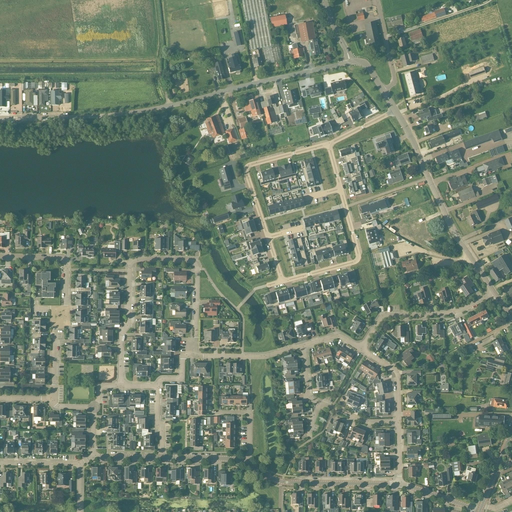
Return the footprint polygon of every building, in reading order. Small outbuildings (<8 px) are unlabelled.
[(273,43),(273,46),(264,0),(241,0),(251,50),(263,48),(266,65),(282,61),(278,42),(273,43)] [(444,9),(434,12),(421,16),(423,22),(436,18),(437,18),(446,15),(444,9)] [(364,20),(363,13),(356,14),(358,21),(364,20)] [(404,19),(410,18),(408,13),(400,15),(401,16),(387,19),(389,28),(403,25),(402,16),(403,16),(404,19)] [(287,25),(285,15),(270,18),(272,28),(287,25)] [(311,56),(319,55),(312,22),(295,26),(297,39),(300,38),(301,43),(308,41),(311,56)] [(375,23),(364,25),(367,40),(365,40),(366,44),(368,43),(369,47),(380,45),(375,23)] [(425,41),(420,29),(409,33),(413,45),(425,41)] [(241,31),(234,32),(237,43),(243,41),(241,31)] [(406,47),(404,39),(407,37),(406,35),(402,37),(403,38),(398,39),(401,48),(406,47)] [(302,57),(300,49),(298,49),(297,43),(292,44),(294,50),(293,50),(294,53),(292,53),(293,59),(295,58),(302,57)] [(253,60),(255,68),(262,66),(261,62),(262,62),(260,50),(256,51),(257,55),(254,56),(255,59),(253,60)] [(227,60),(229,68),(228,68),(230,73),(236,72),(236,73),(237,74),(239,73),(240,72),(239,71),(241,70),(241,71),(241,70),(240,65),(239,65),(236,54),(232,55),(232,58),(227,60)] [(409,55),(401,57),(404,67),(411,65),(411,62),(415,61),(414,54),(409,55)] [(433,54),(421,57),(423,64),(435,61),(433,54)] [(218,81),(225,79),(221,62),(214,64),(213,60),(209,61),(210,66),(212,71),(216,70),(218,81)] [(484,68),(469,73),(471,79),(486,73),(484,68)] [(416,72),(405,75),(411,96),(421,94),(416,72)] [(328,89),(329,96),(333,95),(333,92),(345,89),(344,86),(345,86),(344,85),(343,81),(331,84),(332,89),(328,89)] [(305,90),(301,91),(303,98),(307,97),(307,95),(310,95),(311,95),(321,93),(321,91),(322,90),(321,87),(320,87),(319,85),(315,86),(312,86),(308,87),(309,90),(306,91),(305,90)] [(47,90),(37,91),(37,103),(44,103),(44,97),(47,97),(47,90)] [(298,102),(295,90),(285,93),(288,105),(289,108),(298,106),(297,103),(298,102)] [(33,91),(25,91),(25,107),(33,106),(33,91)] [(59,91),(50,91),(51,107),(59,106),(59,100),(61,100),(61,94),(59,94),(59,91)] [(278,122),(273,107),(272,105),(275,104),(272,96),(266,98),(269,107),(264,108),(266,118),(266,119),(267,125),(278,122)] [(250,110),(252,117),(261,115),(257,99),(244,103),(246,111),(250,110)] [(352,108),(358,120),(364,117),(361,111),(367,108),(364,102),(352,108)] [(353,110),(345,114),(348,118),(350,117),(353,123),(358,120),(352,108),(353,110)] [(442,114),(437,115),(436,110),(431,112),(430,111),(429,109),(419,112),(422,121),(431,118),(432,121),(443,117),(442,114)] [(477,121),(487,117),(485,111),(474,115),(477,121)] [(213,138),(225,134),(218,115),(206,120),(206,121),(204,122),(209,134),(211,134),(213,138)] [(248,126),(246,118),(239,120),(240,125),(241,128),(248,126)] [(328,122),(322,124),(327,135),(332,133),(328,122)] [(429,127),(425,128),(427,136),(434,133),(431,126),(433,125),(432,122),(428,123),(429,127)] [(327,135),(322,124),(323,125),(317,127),(321,138),(327,135)] [(281,126),(269,130),(271,136),(282,132),(281,126)] [(248,128),(239,130),(242,140),(251,137),(248,128)] [(225,131),(229,143),(237,140),(233,129),(225,131)] [(458,130),(429,141),(432,149),(446,143),(445,141),(461,135),(458,130)] [(494,143),(502,140),(499,130),(464,143),(466,150),(493,141),(494,143)] [(385,136),(374,139),(375,145),(378,144),(380,150),(385,148),(387,155),(395,152),(392,144),(391,139),(387,140),(385,136)] [(225,146),(228,155),(234,154),(231,144),(225,146)] [(505,152),(503,145),(489,150),(491,157),(505,152)] [(345,160),(357,157),(356,157),(353,148),(339,151),(341,157),(344,156),(345,160)] [(436,158),(436,159),(435,160),(437,164),(438,164),(439,165),(446,162),(447,164),(448,165),(453,163),(454,162),(453,161),(461,158),(458,150),(447,154),(446,154),(436,158)] [(396,171),(400,169),(399,166),(401,165),(402,166),(411,163),(407,154),(398,157),(394,159),(395,161),(393,162),(396,171)] [(343,165),(344,170),(357,167),(356,162),(358,161),(357,157),(345,160),(346,164),(343,165)] [(501,157),(483,164),(486,173),(505,166),(501,157)] [(300,162),(302,169),(313,166),(312,159),(300,162)] [(289,165),(284,167),(287,179),(293,178),(296,178),(294,171),(291,172),(289,165)] [(313,166),(302,169),(304,175),(315,172),(313,166)] [(287,179),(284,167),(278,168),(279,174),(277,175),(278,182),(287,179)] [(357,167),(344,170),(346,176),(349,175),(350,178),(361,176),(360,171),(358,172),(357,167),(358,167),(357,167)] [(220,170),(221,174),(220,174),(221,179),(222,179),(223,183),(224,183),(225,186),(223,186),(224,190),(231,188),(229,181),(231,180),(228,168),(220,170)] [(400,169),(396,171),(390,173),(392,179),(387,180),(389,185),(404,180),(400,169)] [(278,182),(277,175),(274,176),(272,170),(266,171),(270,184),(270,183),(275,182),(278,182)] [(270,184),(266,171),(260,173),(262,179),(259,180),(261,186),(270,184)] [(304,175),(306,182),(317,179),(315,172),(304,175)] [(464,175),(449,181),(453,191),(468,185),(464,175)] [(348,186),(349,189),(363,185),(361,176),(350,178),(351,182),(348,183),(348,186)] [(482,180),(483,182),(485,187),(492,184),(490,177),(483,180),(482,180)] [(319,185),(317,179),(306,182),(307,188),(319,185)] [(363,185),(349,189),(351,194),(354,193),(355,197),(366,194),(364,190),(362,190),(361,186),(363,185)] [(472,188),(458,193),(462,202),(470,199),(471,200),(476,198),(476,197),(480,196),(478,192),(475,193),(472,188)] [(499,202),(496,194),(475,203),(478,211),(499,202)] [(236,212),(242,210),(241,207),(243,207),(241,200),(239,201),(237,195),(232,197),(233,202),(231,203),(233,210),(235,209),(236,212)] [(386,206),(384,199),(360,208),(362,213),(370,211),(371,214),(383,210),(382,208),(386,206)] [(275,214),(273,203),(267,205),(270,215),(275,214)] [(306,207),(307,213),(320,210),(319,204),(306,207)] [(474,216),(468,219),(471,227),(481,222),(476,211),(473,213),(474,216)] [(426,230),(422,219),(424,218),(422,212),(416,214),(417,217),(410,220),(412,225),(418,223),(421,232),(426,230)] [(229,218),(228,214),(213,220),(212,218),(214,224),(229,218)] [(239,221),(242,230),(254,226),(254,225),(255,225),(254,222),(253,222),(252,220),(250,221),(249,218),(239,221)] [(256,232),(254,226),(242,230),(245,240),(251,238),(250,234),(256,232)] [(375,229),(366,231),(370,244),(376,243),(377,246),(380,245),(379,242),(378,242),(375,229)] [(29,240),(29,231),(25,231),(25,236),(20,236),(16,236),(16,237),(16,248),(25,248),(25,240),(29,240)] [(490,235),(483,238),(486,247),(493,244),(493,245),(503,241),(499,231),(489,234),(490,235)] [(9,240),(9,233),(4,232),(4,238),(2,238),(0,236),(0,247),(6,247),(6,240),(9,240)] [(188,242),(186,242),(186,241),(186,240),(185,239),(184,238),(183,238),(182,238),(182,239),(181,239),(180,240),(175,235),(175,234),(174,234),(174,246),(178,246),(178,251),(181,251),(181,252),(184,252),(184,251),(188,251),(188,250),(194,250),(194,251),(199,251),(199,245),(188,245),(188,242)] [(72,246),(72,237),(66,237),(66,240),(63,240),(63,243),(61,243),(61,249),(69,249),(69,246),(72,246)] [(51,245),(51,239),(45,239),(45,238),(38,238),(38,248),(45,248),(45,245),(51,245)] [(163,251),(168,251),(168,239),(163,238),(163,239),(155,239),(154,250),(163,250),(163,251)] [(302,245),(301,238),(288,241),(290,248),(302,245)] [(144,249),(144,239),(137,239),(137,242),(133,242),(133,250),(140,250),(140,249),(144,249)] [(246,242),(249,251),(261,247),(259,241),(253,243),(252,240),(246,242)] [(343,244),(338,245),(340,255),(346,254),(345,248),(348,247),(346,240),(343,241),(343,244)] [(115,259),(115,252),(120,252),(120,242),(114,242),(114,249),(108,249),(108,248),(104,248),(104,257),(111,257),(111,259),(115,259)] [(335,257),(340,255),(338,245),(332,247),(331,244),(328,245),(330,252),(333,251),(335,257)] [(93,257),(94,248),(83,247),(83,245),(79,245),(78,253),(83,253),(83,256),(88,256),(88,257),(93,257)] [(292,254),(304,251),(302,245),(290,248),(292,254)] [(330,252),(328,245),(320,247),(323,260),(329,259),(327,252),(330,252)] [(261,247),(249,251),(252,260),(258,258),(257,255),(263,253),(261,247)] [(317,262),(323,260),(320,247),(320,248),(314,249),(311,250),(313,256),(316,256),(317,262)] [(292,254),(293,261),(306,257),(304,251),(292,254)] [(395,251),(390,253),(390,251),(380,253),(384,268),(394,266),(392,260),(397,258),(395,251)] [(511,265),(506,255),(493,263),(496,268),(489,272),(496,282),(497,282),(503,278),(499,272),(503,269),(506,275),(511,271),(511,265)] [(306,257),(293,261),(295,267),(308,264),(306,257)] [(416,262),(413,263),(413,261),(410,262),(409,260),(402,262),(403,267),(406,266),(407,271),(409,271),(409,272),(418,270),(416,262)] [(253,265),(256,274),(269,270),(267,263),(260,266),(259,262),(253,265)] [(155,275),(156,269),(149,269),(148,272),(141,271),(141,279),(146,279),(146,278),(151,278),(151,275),(155,275)] [(11,280),(11,274),(8,274),(8,270),(2,270),(2,273),(1,273),(1,277),(2,277),(2,280),(2,281),(1,281),(1,284),(11,284),(11,281),(10,281),(10,280),(11,280)] [(31,284),(31,277),(28,276),(27,275),(27,271),(20,271),(20,280),(24,280),(24,284),(31,284)] [(55,293),(55,284),(50,284),(50,273),(41,272),(41,274),(36,274),(36,298),(54,298),(54,293),(55,293)] [(186,281),(186,273),(174,272),(174,284),(179,284),(179,281),(186,281)] [(352,287),(352,286),(356,285),(354,279),(351,279),(349,273),(343,275),(346,285),(347,288),(352,287)] [(76,280),(76,283),(86,283),(88,283),(88,278),(91,278),(91,274),(83,274),(83,277),(77,277),(77,280),(76,280)] [(336,283),(338,290),(341,289),(341,287),(346,285),(343,275),(337,276),(339,283),(336,283)] [(119,287),(119,280),(114,280),(114,276),(106,276),(105,287),(119,287)] [(465,285),(461,288),(467,297),(473,292),(470,289),(474,286),(468,277),(462,280),(465,285)] [(331,278),(326,279),(329,290),(334,288),(335,291),(338,290),(336,283),(333,284),(331,278)] [(329,290),(326,279),(320,281),(322,287),(319,288),(320,294),(324,294),(324,293),(329,292),(329,290)] [(82,289),(82,292),(91,292),(91,288),(86,288),(86,283),(76,283),(76,286),(76,289),(82,289)] [(141,292),(152,292),(152,287),(153,287),(153,283),(147,283),(147,286),(141,286),(141,292)] [(320,294),(319,288),(316,289),(314,283),(308,284),(309,290),(311,297),(320,294)] [(299,287),(301,297),(302,299),(311,297),(309,290),(306,291),(304,285),(299,287)] [(186,292),(186,290),(181,290),(181,287),(172,287),(172,293),(175,293),(175,297),(179,297),(186,297),(186,294),(186,292)] [(292,295),(293,302),(297,301),(296,298),(301,297),(299,287),(293,288),(295,294),(292,295)] [(420,305),(428,303),(427,299),(430,298),(427,287),(421,288),(422,293),(417,294),(420,305)] [(442,304),(449,302),(448,298),(451,298),(448,288),(443,289),(444,292),(439,293),(442,304)] [(109,294),(109,299),(119,299),(119,293),(116,293),(117,290),(106,290),(106,294),(109,294)] [(281,291),(284,302),(285,304),(293,302),(292,295),(289,296),(287,290),(281,291)] [(274,300),(276,306),(279,305),(279,303),(284,302),(281,291),(276,293),(277,299),(274,300)] [(76,297),(76,300),(86,300),(86,298),(89,298),(89,296),(91,296),(91,292),(82,292),(82,295),(76,295),(76,297)] [(147,298),(147,301),(153,301),(153,295),(152,295),(152,292),(141,292),(141,293),(140,293),(140,296),(140,297),(141,297),(147,298)] [(12,306),(12,299),(11,299),(11,294),(4,294),(4,298),(2,298),(2,306),(12,306)] [(276,306),(274,300),(271,301),(270,294),(263,296),(266,308),(272,306),(273,307),(276,306)] [(119,305),(119,299),(109,299),(109,305),(106,305),(106,309),(112,309),(116,309),(116,305),(119,305)] [(86,305),(86,300),(76,300),(76,303),(76,306),(83,306),(83,309),(90,309),(90,305),(86,305)] [(153,301),(147,301),(147,304),(145,304),(141,304),(141,310),(150,310),(153,310),(153,305),(153,301)] [(216,313),(216,308),(219,306),(219,305),(219,301),(209,301),(209,305),(205,305),(204,313),(216,313)] [(374,309),(379,306),(376,301),(371,303),(370,302),(363,306),(368,315),(375,311),(374,309)] [(186,312),(186,310),(183,310),(183,305),(170,305),(170,310),(175,310),(175,316),(185,316),(185,315),(186,315),(187,315),(187,313),(186,312)] [(76,314),(76,317),(85,317),(85,314),(88,314),(88,312),(90,312),(90,309),(83,309),(83,312),(76,312),(76,314)] [(112,309),(106,309),(105,309),(105,318),(109,318),(119,318),(119,312),(116,312),(116,309),(112,309)] [(14,316),(14,310),(5,310),(5,313),(2,313),(1,319),(6,320),(6,323),(11,323),(11,316),(14,316)] [(149,315),(150,310),(141,310),(140,315),(146,316),(146,319),(153,319),(153,316),(149,315)] [(485,310),(478,314),(481,321),(489,317),(485,310)] [(471,327),(481,321),(478,314),(468,319),(470,322),(467,323),(470,328),(471,327)] [(323,328),(328,326),(329,328),(336,326),(334,318),(330,319),(329,318),(326,319),(324,315),(319,317),(320,321),(321,320),(323,328)] [(83,323),(82,326),(90,326),(90,323),(85,323),(85,317),(76,317),(75,321),(76,321),(76,323),(83,323)] [(364,325),(361,324),(362,321),(355,317),(353,321),(356,322),(351,330),(358,335),(364,325)] [(105,327),(106,327),(112,327),(112,324),(119,324),(119,323),(120,323),(120,319),(119,319),(119,318),(109,318),(109,321),(105,321),(105,327)] [(140,322),(140,328),(149,328),(149,325),(155,325),(155,319),(153,319),(146,319),(146,322),(140,322)] [(185,333),(185,325),(180,325),(179,324),(179,322),(170,321),(170,327),(173,327),(173,329),(174,330),(175,330),(175,333),(185,333)] [(306,332),(313,330),(311,323),(304,326),(303,324),(295,327),(298,337),(306,335),(306,332)] [(458,325),(457,326),(456,326),(455,326),(455,325),(450,327),(455,337),(462,333),(463,335),(466,333),(461,323),(458,325)] [(474,337),(470,328),(467,323),(464,325),(471,338),(474,337)] [(440,330),(440,329),(441,328),(440,326),(440,325),(439,325),(437,324),(436,325),(433,325),(433,331),(431,333),(433,335),(433,336),(435,336),(436,337),(437,336),(440,336),(440,338),(444,338),(444,330),(440,330)] [(417,336),(417,338),(416,338),(416,341),(420,342),(420,340),(422,340),(422,336),(423,336),(423,334),(426,334),(426,328),(422,328),(422,325),(418,326),(416,327),(416,329),(415,330),(414,330),(414,331),(414,332),(415,332),(415,333),(416,333),(417,336)] [(0,335),(10,335),(10,332),(11,332),(11,329),(14,329),(14,326),(5,326),(5,329),(0,329),(0,335)] [(409,343),(409,334),(405,335),(404,326),(397,327),(398,338),(405,337),(405,343),(409,343)] [(105,327),(100,327),(99,336),(103,336),(112,336),(112,331),(105,331),(105,327)] [(149,330),(149,328),(140,328),(140,333),(146,334),(146,337),(154,337),(154,333),(152,333),(152,330),(149,330)] [(214,341),(217,341),(217,330),(212,330),(212,332),(205,332),(205,342),(214,342),(214,341)] [(278,334),(280,343),(287,340),(287,339),(293,338),(291,330),(278,334)] [(228,333),(222,332),(222,339),(228,339),(228,342),(235,342),(235,338),(238,338),(238,333),(235,333),(235,332),(228,332),(228,333)] [(76,343),(81,343),(84,343),(84,339),(79,339),(79,335),(69,334),(69,338),(70,338),(70,340),(77,340),(76,343)] [(10,339),(10,335),(0,335),(0,342),(5,342),(5,345),(13,345),(13,342),(11,342),(11,339),(10,339)] [(112,337),(112,336),(103,336),(103,339),(99,339),(99,345),(105,345),(105,342),(112,342),(112,341),(113,341),(114,337),(113,337),(112,337)] [(132,340),(132,346),(143,346),(143,340),(146,340),(146,337),(139,337),(139,340),(132,340)] [(166,346),(175,346),(175,341),(169,341),(169,337),(163,337),(163,343),(166,343),(166,346)] [(392,341),(387,338),(385,341),(381,339),(375,348),(382,352),(386,345),(393,350),(396,345),(391,342),(392,341)] [(499,355),(508,350),(506,346),(505,347),(501,339),(493,343),(499,355)] [(67,348),(67,352),(78,352),(78,346),(81,347),(81,343),(76,343),(75,343),(75,346),(68,346),(68,348),(67,348)] [(45,348),(45,345),(35,345),(34,351),(31,351),(31,354),(38,354),(39,354),(39,351),(45,351),(45,348)] [(0,355),(10,355),(10,349),(14,349),(14,346),(5,346),(5,349),(0,349),(0,355)] [(144,346),(143,346),(132,346),(131,351),(136,351),(136,355),(146,355),(146,351),(143,351),(144,346)] [(111,356),(111,350),(106,350),(106,347),(97,347),(97,353),(101,353),(101,356),(111,356)] [(343,362),(349,352),(347,350),(346,351),(341,348),(335,358),(338,360),(340,357),(344,360),(343,362)] [(403,359),(407,364),(409,366),(413,363),(411,361),(414,358),(412,355),(415,353),(411,348),(406,352),(408,354),(403,359)] [(320,351),(324,362),(323,360),(328,358),(329,361),(333,360),(329,349),(324,350),(323,350),(320,351)] [(319,363),(324,362),(320,351),(317,352),(312,354),(315,366),(319,364),(319,363)] [(78,357),(78,352),(67,352),(67,355),(67,357),(73,357),(73,360),(83,360),(83,357),(78,357)] [(352,354),(349,352),(343,362),(342,364),(347,367),(347,366),(350,368),(357,358),(352,354)] [(33,362),(36,362),(45,362),(45,357),(38,357),(38,354),(31,354),(31,357),(33,357),(33,362)] [(427,357),(432,363),(436,359),(430,354),(427,357)] [(10,362),(10,355),(0,355),(0,357),(0,361),(5,362),(5,365),(14,365),(14,362),(10,362)] [(160,355),(160,364),(173,364),(173,359),(167,359),(167,355),(160,355)] [(286,362),(286,368),(297,367),(296,361),(292,361),(291,358),(284,358),(284,362),(286,362)] [(488,361),(486,369),(493,371),(494,367),(502,370),(504,363),(495,360),(494,363),(488,361)] [(361,374),(362,371),(367,374),(372,366),(369,364),(364,361),(357,372),(360,373),(361,374)] [(45,368),(45,362),(36,362),(35,367),(30,367),(30,371),(37,371),(37,368),(45,368)] [(147,366),(142,366),(142,376),(147,376),(147,370),(151,370),(151,363),(147,363),(147,366)] [(196,373),(200,373),(200,364),(200,363),(195,363),(195,364),(194,364),(194,370),(190,370),(190,377),(196,377),(196,373)] [(201,364),(200,364),(200,373),(204,373),(204,377),(210,377),(210,370),(207,370),(207,364),(206,364),(206,363),(201,363),(201,364)] [(226,373),(232,373),(233,373),(233,364),(232,364),(232,363),(229,363),(229,364),(226,364),(226,368),(223,368),(223,373),(219,373),(219,379),(223,379),(223,376),(226,376),(226,373)] [(233,373),(232,373),(232,375),(236,375),(236,377),(241,377),(241,373),(242,373),(242,364),(237,364),(236,363),(234,363),(233,364),(233,373)] [(142,376),(142,366),(142,364),(133,364),(133,370),(136,370),(136,376),(142,376)] [(173,370),(173,364),(160,364),(160,373),(167,373),(167,370),(173,370)] [(375,367),(372,366),(367,374),(371,377),(369,379),(370,380),(368,382),(371,384),(373,382),(377,374),(379,370),(376,368),(376,369),(374,368),(375,367)] [(0,376),(10,376),(14,377),(14,367),(5,367),(5,370),(0,369),(0,376)] [(297,367),(286,368),(287,375),(285,375),(286,378),(293,378),(293,374),(297,374),(297,367)] [(35,374),(35,379),(45,379),(45,374),(37,374),(37,371),(30,371),(30,374),(35,374)] [(421,376),(421,371),(412,371),(412,374),(408,374),(408,385),(417,385),(416,376),(421,376)] [(316,377),(316,383),(327,382),(327,379),(329,378),(329,373),(323,373),(323,376),(316,377)] [(377,387),(377,390),(387,388),(386,382),(381,383),(380,380),(378,380),(377,375),(377,374),(373,382),(374,387),(377,387)] [(10,380),(10,376),(0,376),(0,382),(5,383),(5,386),(14,386),(14,380),(10,380)] [(45,385),(45,379),(35,379),(33,379),(33,384),(30,384),(30,389),(36,389),(36,385),(45,385)] [(285,389),(288,389),(299,388),(298,382),(291,382),(291,379),(285,379),(285,389)] [(327,382),(316,383),(317,388),(324,388),(324,391),(330,390),(330,384),(327,385),(327,382)] [(437,389),(437,393),(449,392),(449,384),(445,384),(445,386),(440,386),(440,389),(437,389)] [(167,394),(176,394),(178,394),(178,385),(170,385),(169,388),(167,388),(167,394)] [(299,388),(288,389),(289,395),(286,395),(286,399),(293,398),(292,395),(299,394),(299,388)] [(376,398),(376,399),(382,398),(381,395),(388,393),(387,388),(377,390),(378,393),(375,393),(376,398)] [(250,397),(248,397),(248,396),(248,395),(247,394),(246,394),(243,394),(243,390),(240,389),(240,393),(240,405),(246,405),(246,404),(250,404),(250,397)] [(346,404),(351,406),(356,394),(348,391),(346,396),(348,398),(346,404)] [(412,394),(408,394),(408,405),(408,406),(408,407),(409,408),(411,408),(412,407),(413,406),(413,405),(417,405),(417,396),(421,396),(421,391),(412,391),(412,394)] [(228,405),(228,393),(226,393),(226,396),(222,396),(219,396),(219,404),(222,405),(228,405)] [(176,394),(167,394),(166,399),(167,399),(167,402),(173,402),(178,402),(178,399),(176,399),(176,394)] [(364,397),(356,394),(351,406),(357,408),(359,402),(362,403),(364,397)] [(109,408),(118,408),(118,395),(113,395),(113,396),(109,396),(109,408)] [(124,395),(118,395),(118,408),(127,408),(128,396),(124,395)] [(135,395),(135,405),(144,405),(144,396),(135,395)] [(379,408),(389,407),(389,402),(382,402),(382,398),(376,399),(376,401),(376,402),(376,408),(379,408)] [(289,409),(292,408),(302,407),(302,401),(297,402),(296,399),(289,400),(289,409)] [(508,401),(495,399),(494,407),(507,409),(508,401)] [(173,402),(167,402),(166,405),(166,410),(176,410),(176,405),(173,405),(173,402)] [(194,408),(194,410),(196,411),(198,411),(198,415),(205,415),(206,411),(207,411),(207,405),(194,405),(194,408)] [(5,406),(0,406),(0,415),(4,416),(4,418),(8,418),(8,412),(5,412),(5,406)] [(9,418),(19,418),(19,407),(13,406),(13,412),(9,412),(9,418)] [(26,407),(19,407),(19,418),(29,418),(29,412),(26,412),(26,407)] [(45,421),(45,414),(41,414),(41,407),(34,407),(34,417),(34,420),(41,420),(41,421),(45,421)] [(303,413),(302,407),(292,408),(293,413),(290,413),(290,418),(298,417),(298,414),(303,413)] [(376,408),(376,411),(376,416),(382,416),(382,413),(388,413),(389,413),(389,407),(379,408),(376,408)] [(176,410),(166,410),(166,414),(165,414),(165,419),(173,419),(173,416),(176,416),(176,410)] [(408,425),(418,425),(418,412),(412,412),(412,418),(408,418),(408,425)] [(62,426),(62,419),(59,419),(59,416),(54,415),(54,414),(49,413),(49,422),(56,422),(56,426),(62,426)] [(76,416),(76,422),(85,422),(86,416),(79,416),(79,413),(72,413),(72,416),(76,416)] [(108,419),(108,424),(118,424),(118,419),(120,419),(120,416),(107,415),(107,419),(108,419)] [(139,424),(148,424),(148,419),(141,419),(141,415),(135,415),(135,417),(137,417),(137,424),(139,424)] [(484,426),(504,427),(505,417),(480,415),(479,426),(480,426),(479,427),(484,428),(484,426)] [(222,427),(222,430),(235,430),(235,424),(231,424),(231,422),(235,422),(235,417),(227,417),(227,420),(222,420),(222,424),(226,424),(226,427),(222,427)] [(289,429),(293,429),(302,428),(302,422),(298,422),(298,419),(289,420),(289,425),(289,429)] [(337,432),(340,423),(334,421),(333,425),(330,424),(327,432),(332,434),(333,431),(337,432)] [(85,422),(76,422),(76,428),(72,428),(72,431),(79,432),(79,429),(85,429),(85,428),(87,428),(87,425),(85,425),(85,422)] [(346,426),(340,423),(337,432),(340,433),(338,437),(344,439),(347,431),(344,429),(346,426)] [(118,429),(118,424),(108,424),(108,429),(107,429),(107,432),(112,432),(120,433),(120,429),(118,429)] [(148,424),(139,424),(139,430),(137,430),(137,433),(142,433),(148,433),(148,424)] [(356,438),(359,430),(353,427),(351,433),(349,433),(347,439),(351,441),(352,437),(356,438)] [(302,428),(293,429),(293,433),(290,433),(290,438),(300,437),(299,434),(303,434),(302,428)] [(365,432),(359,430),(356,438),(359,440),(358,443),(362,445),(364,439),(363,438),(365,432)] [(389,434),(383,434),(383,430),(375,430),(375,437),(378,437),(378,441),(389,440),(389,434)] [(408,433),(408,436),(408,444),(415,444),(415,445),(421,444),(421,440),(420,440),(417,440),(417,436),(420,436),(420,430),(412,430),(412,433),(408,433)] [(75,438),(75,442),(85,443),(85,436),(82,436),(81,435),(81,432),(72,432),(72,438),(75,438)] [(113,438),(113,441),(122,441),(123,436),(124,436),(124,433),(120,433),(112,432),(112,437),(113,438)] [(148,433),(142,433),(142,436),(144,436),(144,441),(153,441),(153,436),(152,436),(152,433),(148,433)] [(490,434),(478,436),(479,447),(492,445),(490,434)] [(18,454),(22,454),(22,455),(23,455),(24,455),(24,454),(28,454),(28,447),(31,447),(31,439),(26,439),(26,444),(21,444),(21,439),(18,439),(18,454)] [(389,440),(378,441),(379,444),(375,444),(375,451),(382,450),(382,447),(389,447),(389,440)] [(10,454),(10,453),(14,453),(14,441),(12,441),(12,443),(7,443),(7,445),(4,445),(4,453),(7,453),(7,454),(8,454),(8,455),(9,455),(9,454),(10,454)] [(32,454),(36,454),(37,455),(38,455),(38,454),(39,454),(43,454),(43,441),(40,441),(40,444),(36,444),(36,445),(32,445),(32,454)] [(47,454),(50,454),(51,454),(51,455),(52,455),(53,455),(53,454),(57,454),(57,441),(55,441),(55,444),(50,444),(50,445),(47,445),(47,454)] [(122,441),(113,441),(113,444),(111,444),(111,450),(122,450),(122,441)] [(153,441),(144,441),(141,441),(141,447),(144,447),(143,450),(151,450),(151,447),(153,447),(153,441)] [(85,449),(85,443),(75,442),(74,449),(72,449),(72,452),(81,452),(81,450),(82,449),(85,449)] [(199,442),(190,442),(190,447),(193,447),(193,451),(203,451),(203,447),(199,447),(199,442)] [(468,447),(469,455),(476,454),(476,452),(477,452),(476,446),(471,447),(471,446),(468,447)] [(420,448),(413,448),(408,448),(408,458),(418,458),(418,455),(420,455),(420,448)] [(380,461),(380,465),(389,465),(389,458),(384,458),(384,455),(379,455),(375,455),(375,460),(376,461),(380,461)] [(302,462),(302,463),(299,463),(299,470),(302,470),(302,471),(303,471),(303,472),(307,473),(307,471),(308,471),(308,466),(311,466),(312,458),(305,458),(305,462),(302,462)] [(322,468),(325,468),(325,458),(319,458),(319,462),(315,462),(315,472),(316,472),(316,473),(321,473),(321,472),(322,472),(322,468)] [(337,463),(337,472),(338,472),(338,473),(343,473),(343,472),(344,472),(344,466),(347,467),(347,459),(341,459),(341,463),(337,463)] [(354,459),(347,459),(347,467),(350,467),(350,472),(351,472),(351,474),(357,474),(357,463),(354,463),(354,459)] [(357,459),(357,463),(357,474),(362,474),(362,472),(363,472),(363,467),(367,467),(367,461),(368,461),(368,459),(357,459)] [(331,472),(337,472),(337,463),(334,463),(334,460),(328,460),(328,466),(331,466),(331,472)] [(452,462),(453,472),(463,471),(462,461),(452,462)] [(416,477),(416,470),(419,470),(419,464),(413,465),(413,468),(409,468),(409,477),(416,477)] [(389,465),(380,465),(380,468),(375,468),(376,474),(382,474),(382,471),(389,471),(389,465)] [(469,467),(467,467),(465,476),(469,477),(468,480),(471,481),(475,482),(477,475),(475,474),(476,469),(469,467)] [(100,468),(91,468),(91,477),(98,477),(98,481),(103,481),(104,470),(100,470),(100,468)] [(120,480),(120,471),(117,471),(117,468),(109,468),(108,477),(111,477),(112,478),(112,480),(120,480)] [(188,474),(188,479),(191,479),(191,484),(198,484),(198,475),(195,475),(195,470),(191,469),(191,468),(186,468),(186,474),(188,474)] [(447,481),(452,480),(450,468),(447,469),(447,474),(438,475),(438,477),(435,478),(435,479),(435,480),(435,482),(436,483),(436,484),(439,484),(439,486),(440,486),(440,487),(443,486),(448,485),(447,481)] [(136,483),(136,476),(132,476),(132,469),(125,469),(125,480),(129,480),(129,483),(136,483)] [(151,482),(151,476),(148,476),(148,469),(146,469),(141,469),(141,478),(145,478),(144,482),(151,482)] [(163,469),(157,469),(156,477),(156,482),(166,482),(166,475),(166,473),(163,473),(163,469)] [(171,470),(171,482),(176,482),(176,480),(180,480),(180,481),(183,481),(183,471),(180,471),(180,469),(176,469),(176,470),(171,470)] [(211,470),(204,470),(204,480),(208,480),(208,483),(214,483),(214,474),(211,474),(211,470)] [(225,471),(221,471),(221,478),(218,477),(218,482),(221,482),(221,485),(230,486),(230,475),(225,474),(225,471)] [(11,487),(11,480),(10,480),(10,473),(3,473),(3,478),(0,478),(0,487),(11,487)] [(511,478),(500,485),(502,490),(511,484),(511,473),(511,475),(511,476),(511,478)] [(29,483),(29,480),(29,474),(22,474),(22,478),(19,478),(19,487),(25,487),(25,483),(29,483)] [(52,480),(49,480),(49,474),(41,474),(41,479),(42,479),(42,485),(46,485),(46,489),(52,489),(52,480)] [(67,474),(58,474),(58,478),(57,478),(57,486),(68,486),(68,478),(67,478),(67,474)] [(505,496),(509,494),(508,492),(511,490),(511,489),(511,484),(502,490),(503,491),(502,491),(503,493),(504,493),(505,496)] [(298,504),(298,511),(302,511),(303,498),(299,498),(299,494),(292,494),(292,504),(298,504)] [(317,508),(318,498),(315,498),(315,495),(308,494),(307,505),(311,505),(311,508),(317,508)] [(325,494),(325,495),(323,495),(323,505),(326,505),(326,509),(333,509),(333,498),(330,498),(330,495),(328,495),(328,494),(325,494)] [(342,508),(345,508),(348,508),(349,499),(345,498),(345,495),(338,495),(338,504),(342,504),(342,508)] [(356,510),(356,507),(364,507),(364,501),(361,501),(361,495),(354,495),(354,501),(351,501),(351,510),(356,510)] [(373,508),(373,506),(380,506),(380,496),(373,496),(373,500),(367,500),(367,507),(373,508)] [(394,496),(387,496),(387,507),(390,507),(390,511),(397,511),(397,503),(394,503),(394,496)] [(409,509),(409,502),(409,498),(402,498),(402,508),(400,508),(400,511),(406,511),(408,511),(412,511),(412,509),(409,509)] [(416,511),(426,511),(427,509),(423,509),(423,506),(424,506),(424,502),(417,502),(416,511)]
